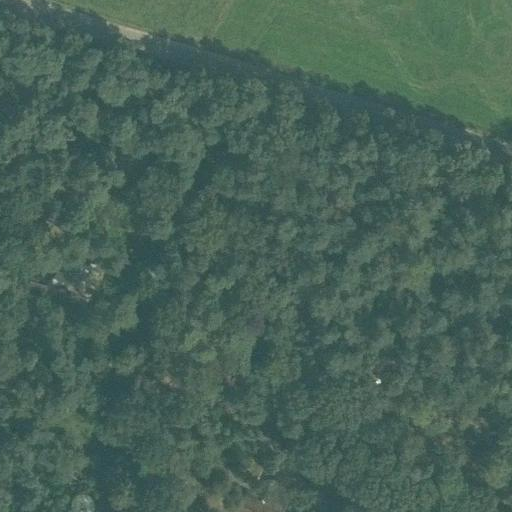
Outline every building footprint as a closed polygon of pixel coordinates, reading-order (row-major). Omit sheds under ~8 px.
[(82,281),(89,260),(62,252),(55,273),(82,281)] [(42,296),(46,284),(30,279),(26,291),(42,296)] [(353,362),(343,368),(348,375),(357,369),(353,362)] [(473,402),(467,419),(483,424),(487,426),(493,409),(473,402)] [(467,419),(459,443),(474,448),(483,424),(467,419)] [(265,501),(245,491),(235,509),(241,511),(278,511),(291,488),(276,480),(265,501)]
